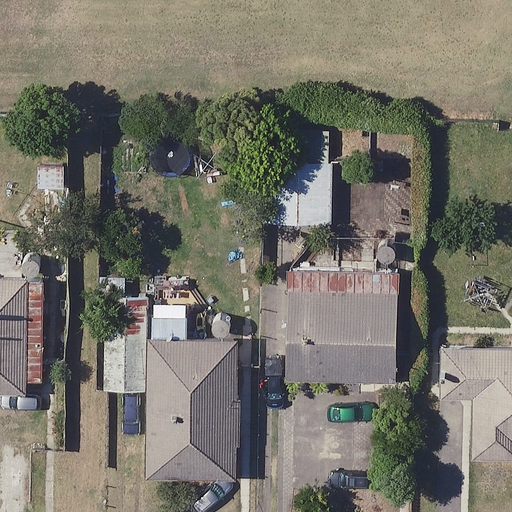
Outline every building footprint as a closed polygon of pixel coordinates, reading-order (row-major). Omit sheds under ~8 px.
[(333,126),(269,123),(265,215),(330,218),(333,126)] [(44,246),(0,245),(0,385),(40,386),(44,246)] [(136,273),(107,272),(105,385),(149,386),(148,469),(235,470),(236,332),(135,330),(136,273)] [(392,374),(396,285),(286,280),(283,370),(392,374)] [(511,341),(441,339),(439,388),(471,389),(470,449),(511,450),(511,341)] [(36,450),(0,447),(0,451),(0,498),(31,501),(36,450)]
